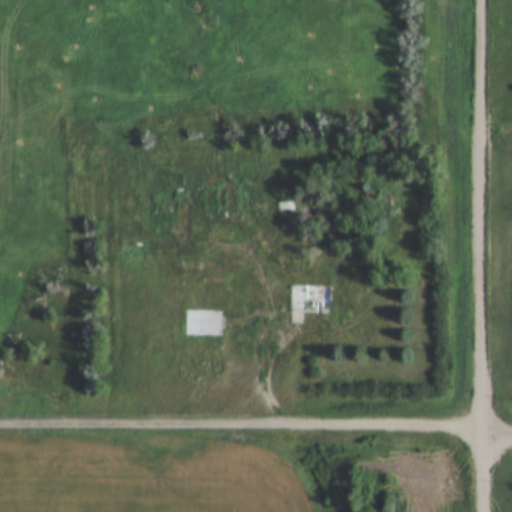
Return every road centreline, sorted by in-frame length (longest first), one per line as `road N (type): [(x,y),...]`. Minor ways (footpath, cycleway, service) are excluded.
road 1 (tertiary): [(482,511),(483,0)]
road 2 (track): [(290,425),(0,423)]
